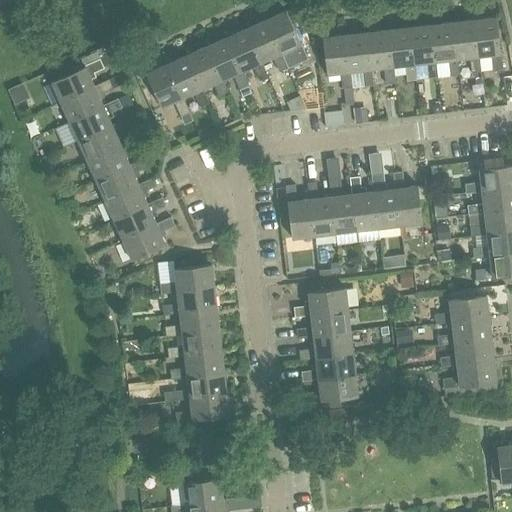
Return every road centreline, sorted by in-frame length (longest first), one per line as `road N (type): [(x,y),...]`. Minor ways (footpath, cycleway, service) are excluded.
road 1 (residential): [(241,200),(278,511)]
road 2 (residential): [(511,120),(256,151),(241,166),(241,200)]
